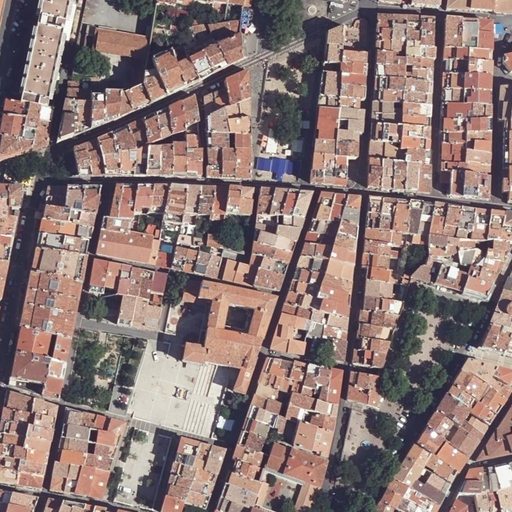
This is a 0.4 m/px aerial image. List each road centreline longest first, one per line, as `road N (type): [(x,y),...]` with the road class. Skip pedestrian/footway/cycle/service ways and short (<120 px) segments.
road 1 (residential): [(0,370),(50,152),(369,6)]
road 2 (residential): [(335,511),(325,492),(364,193),(369,6)]
road 3 (residential): [(485,309),(414,289),(380,386),(426,410)]
road 4 (residential): [(426,410),(360,511)]
